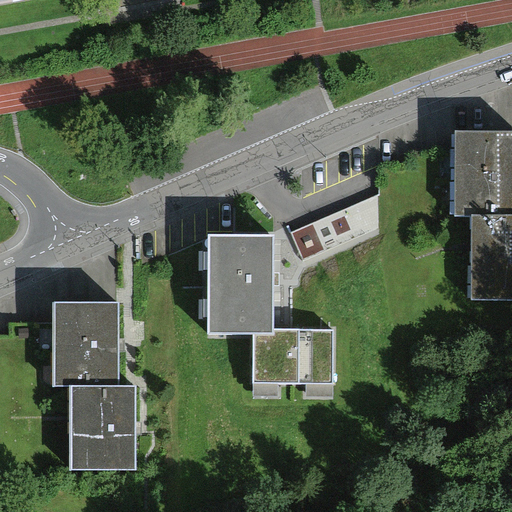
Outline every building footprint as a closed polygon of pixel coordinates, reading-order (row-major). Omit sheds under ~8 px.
[(511,128),(453,128),(454,213),(469,213),(511,212),(511,128)] [(511,212),(469,213),(469,299),(511,298),(511,212)] [(209,234),(208,332),(256,332),(272,333),(273,234),(209,234)] [(116,298),(52,298),(52,382),(67,382),(117,382),(116,298)] [(332,333),(272,333),(256,332),(255,382),(332,382),(332,333)] [(117,382),(67,382),(68,469),(134,468),(134,382),(117,382)]
